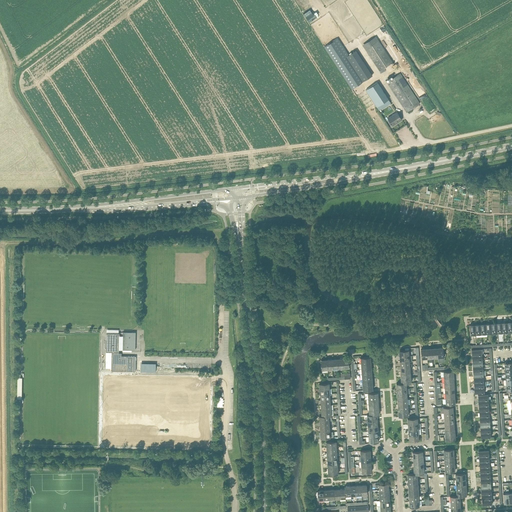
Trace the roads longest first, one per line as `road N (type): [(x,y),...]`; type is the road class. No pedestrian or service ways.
road 1 (tertiary): [(262,511),(262,418),(239,234)]
road 2 (track): [(241,252),(202,231),(6,242)]
road 3 (track): [(425,143),(268,165)]
road 4 (primary): [(387,171),(234,188)]
road 5 (primary): [(239,198),(387,171)]
road 6 (primary): [(234,188),(105,206)]
road 7 (primary): [(387,171),(511,145)]
road 8 (primary): [(105,206),(229,198)]
